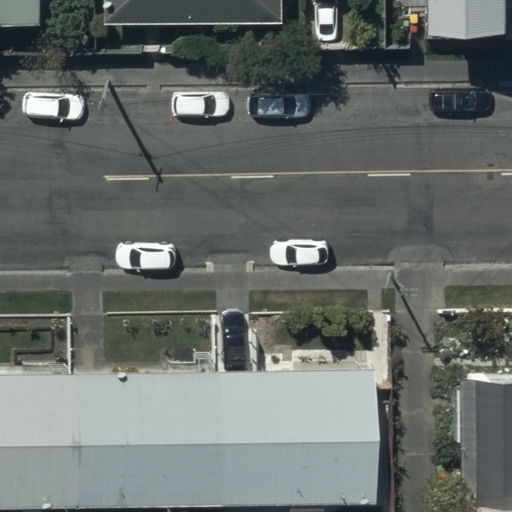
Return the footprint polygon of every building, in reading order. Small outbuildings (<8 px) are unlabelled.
[(43,0),(0,0),(0,15),(44,15),(43,0)] [(286,0),(110,0),(110,18),(286,16),(286,0)] [(511,0),(434,0),(434,24),(511,23),(511,0)] [(368,369),(0,372),(0,505),(286,502),(286,510),(320,510),(320,503),(370,502),(368,369)] [(511,511),(511,375),(454,376),(454,511),(511,511)]
